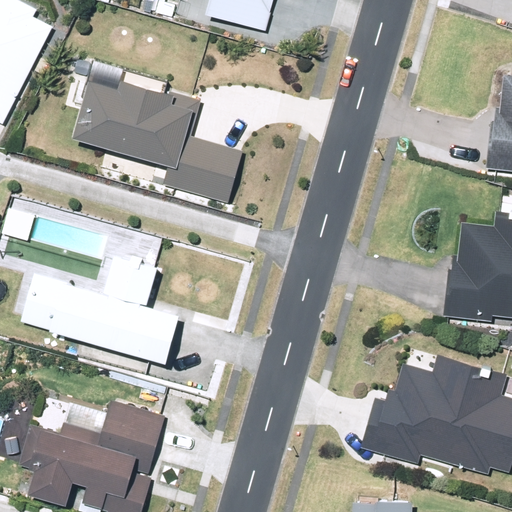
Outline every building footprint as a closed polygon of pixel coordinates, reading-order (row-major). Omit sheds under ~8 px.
[(0,120),(9,125),(55,30),(39,22),(43,14),(12,0),(3,0),(2,4),(0,2),(0,120)] [(209,0),(207,9),(260,26),(267,0),(209,0)] [(511,79),(506,79),(503,110),(498,110),(497,125),(492,125),(488,173),(511,175),(511,79)] [(72,143),(167,170),(162,186),(228,204),(242,153),(189,138),(199,103),(169,95),(168,100),(121,86),(118,95),(88,87),(72,143)] [(495,319),(511,320),(511,218),(499,217),(497,231),(464,228),(461,259),(456,258),(455,271),(451,270),(446,319),(494,325),(495,319)] [(112,262),(103,296),(34,278),(21,324),(166,363),(178,317),(146,308),(156,273),(112,262)] [(434,376),(405,367),(397,395),(391,393),(388,404),(379,402),(364,451),(420,467),(423,458),(490,478),(492,471),(511,477),(511,472),(511,400),(503,398),(509,379),(439,359),(434,376)] [(141,511),(165,420),(109,406),(101,438),(63,428),(61,437),(30,429),(19,468),(36,472),(29,499),(66,509),(71,488),(86,492),(82,506),(105,511),(141,511)] [(414,511),(415,504),(357,501),(356,511),(414,511)]
